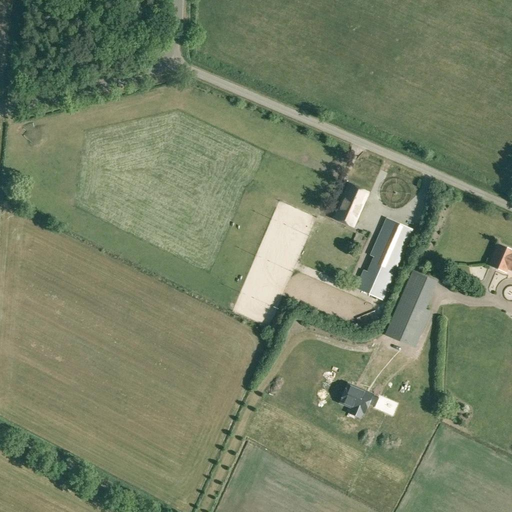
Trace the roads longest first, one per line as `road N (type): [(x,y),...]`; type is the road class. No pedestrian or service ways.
road 1 (unclassified): [(511,209),(172,59)]
road 2 (track): [(160,511),(0,428)]
road 3 (unclassified): [(0,111),(172,59)]
